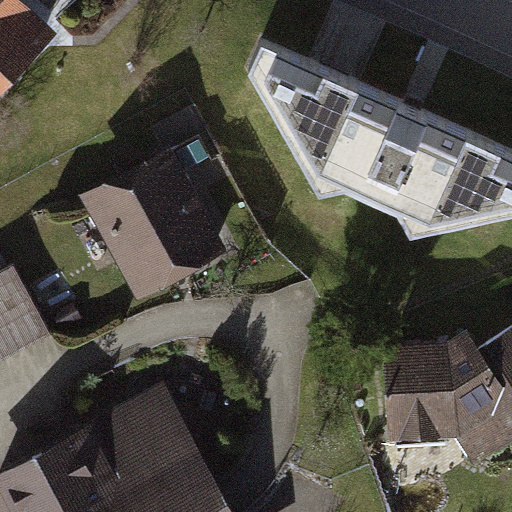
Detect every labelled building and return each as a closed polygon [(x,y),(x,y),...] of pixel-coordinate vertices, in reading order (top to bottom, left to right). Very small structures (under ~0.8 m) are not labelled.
[(0,0),(0,97),(57,39),(15,0),(0,0)] [(435,86),(449,48),(388,27),(374,64),(435,86)] [(511,152),(256,40),(246,70),(315,194),(346,189),(397,213),(407,234),(511,213),(511,152)] [(171,147),(81,195),(137,298),(227,250),(171,147)] [(7,272),(0,275),(0,358),(41,337),(7,272)] [(451,334),(388,339),(399,466),(473,459),(511,432),(511,326),(485,346),(468,322),(451,334)] [(237,511),(167,380),(0,469),(0,510),(1,511),(237,511)]
